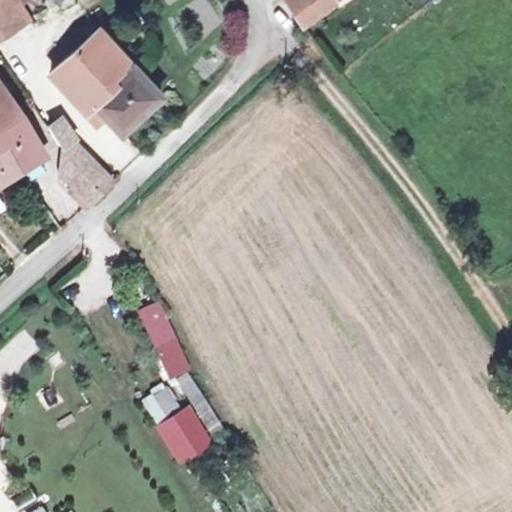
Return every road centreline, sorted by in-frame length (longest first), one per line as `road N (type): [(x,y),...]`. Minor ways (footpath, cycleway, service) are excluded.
road 1 (track): [(511,340),(423,206),(317,72),(254,21)]
road 2 (unclassified): [(0,299),(236,82),(254,43),(254,0)]
